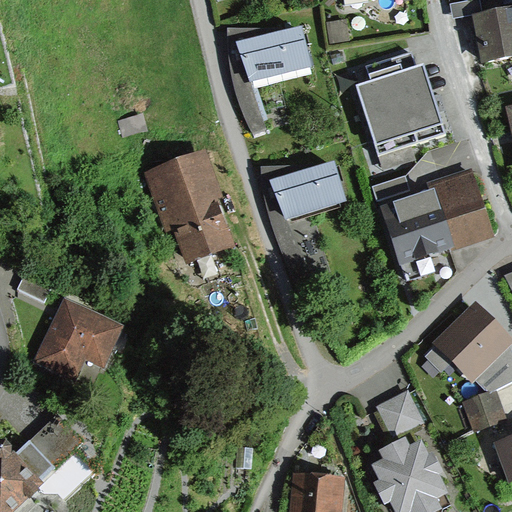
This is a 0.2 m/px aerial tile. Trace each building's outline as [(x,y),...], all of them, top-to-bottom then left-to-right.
[(511,10),(474,15),(479,58),(511,54),(511,10)] [(276,34),(229,31),(228,63),(236,102),(250,135),(264,131),(250,83),(311,67),(300,27),(276,34)] [(350,80),(376,157),(445,134),(419,57),(350,80)] [(209,155),(144,174),(176,279),(240,260),(209,155)] [(269,170),(255,174),(263,204),(278,245),(297,290),(311,286),(284,221),(345,204),(334,165),(310,171),(272,183),(269,170)] [(472,176),(376,212),(398,271),(494,235),(472,176)] [(49,289),(23,278),(17,292),(43,304),(49,289)] [(124,325),(64,298),(35,363),(79,382),(87,364),(104,371),(124,325)] [(511,344),(476,308),(438,345),(473,381),(511,344)] [(406,395),(377,409),(391,437),(420,424),(406,395)] [(502,419),(493,395),(470,403),(479,428),(502,419)] [(511,440),(499,446),(511,479),(511,440)] [(387,463),(372,470),(392,511),(403,511),(412,508),(414,511),(436,511),(440,510),(434,498),(446,493),(423,446),(409,453),(405,443),(383,454),(387,463)] [(0,511),(24,511),(47,494),(7,449),(0,454),(0,511)] [(295,478),(292,511),(339,511),(342,481),(295,478)]
